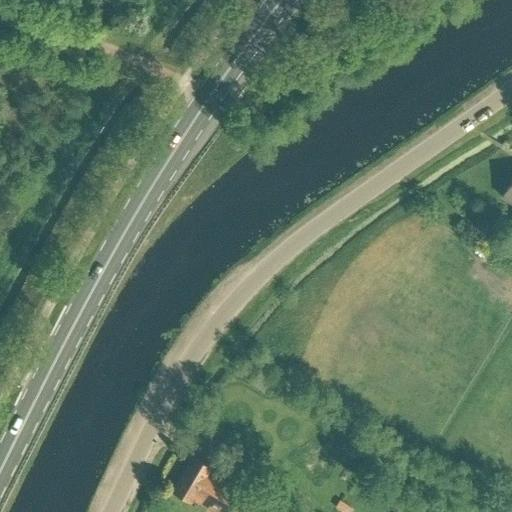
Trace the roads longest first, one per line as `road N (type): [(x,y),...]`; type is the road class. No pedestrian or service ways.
road 1 (unclassified): [(109,511),(153,416),(234,295),(352,199),(511,87)]
road 2 (primary): [(0,473),(129,221),(281,0)]
